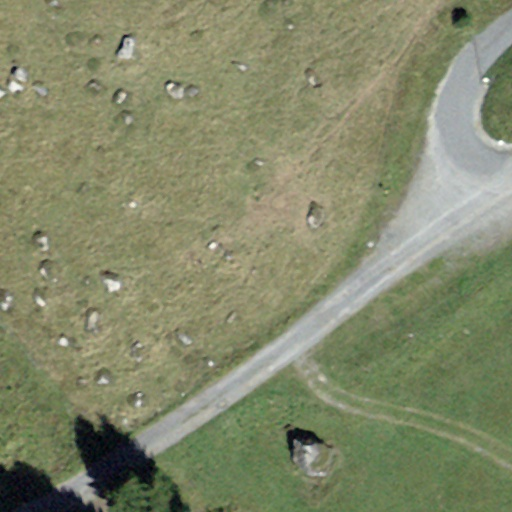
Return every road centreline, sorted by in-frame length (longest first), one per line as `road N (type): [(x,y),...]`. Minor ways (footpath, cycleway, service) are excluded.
road 1 (track): [(43,511),(70,501),(511,189)]
road 2 (track): [(481,207),(452,136),(475,48),(511,26)]
